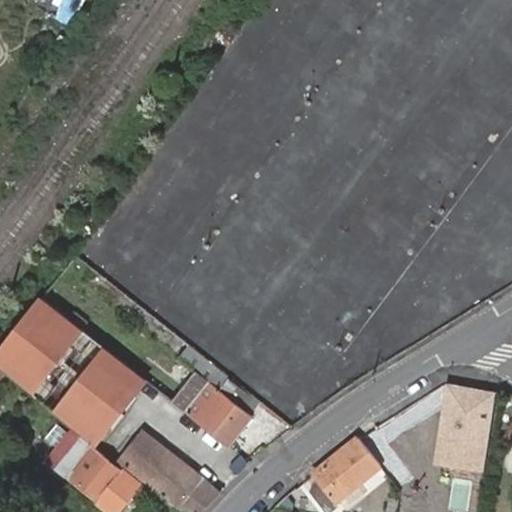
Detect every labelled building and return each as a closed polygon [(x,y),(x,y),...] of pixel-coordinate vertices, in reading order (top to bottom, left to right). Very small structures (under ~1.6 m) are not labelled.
[(42,297),(0,352),(0,366),(96,444),(114,421),(146,378),(42,297)] [(220,390),(228,379),(188,347),(179,358),(194,369),(202,376),(220,390)] [(189,403),(204,384),(199,380),(202,376),(194,369),(171,399),(184,409),(189,403)] [(220,390),(202,376),(199,380),(204,384),(216,393),(201,412),(189,403),(184,409),(230,445),(253,416),(252,415),(220,390)] [(228,379),(220,390),(252,415),(260,403),(228,379)] [(216,393),(204,384),(189,403),(201,412),(216,393)] [(492,391),(448,385),(439,460),(482,465),(492,391)] [(63,441),(74,428),(64,420),(53,433),(63,441)] [(124,469),(74,428),(63,441),(55,451),(79,471),(73,479),(99,500),(113,511),(116,511),(141,482),(124,469)] [(164,500),(178,511),(183,511),(208,483),(142,430),(135,438),(117,461),(145,484),(164,500)] [(380,465),(359,438),(315,473),(322,482),(310,491),(326,511),(331,511),(341,504),(337,501),(380,465)] [(183,511),(201,511),(219,493),(208,483),(183,511)]
